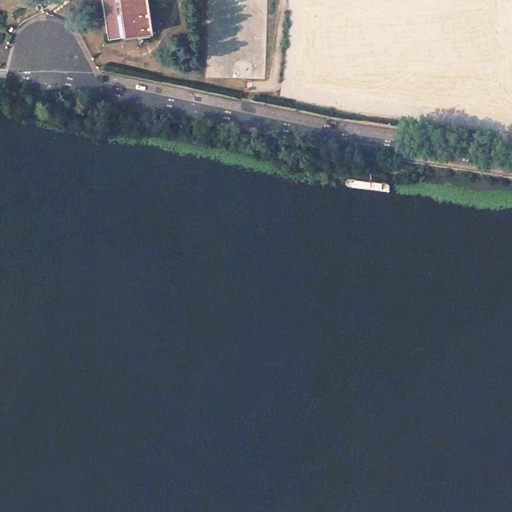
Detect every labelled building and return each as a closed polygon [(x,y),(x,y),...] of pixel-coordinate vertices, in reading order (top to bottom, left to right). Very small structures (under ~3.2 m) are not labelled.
[(106,0),(112,39),(155,33),(150,0),(106,0)] [(502,0),(449,0),(455,19),(456,18),(484,121),(511,124),(511,83),(507,65),(491,10),(504,6),(502,0)] [(417,12),(422,58),(439,56),(435,10),(417,12)] [(240,89),(255,85),(269,76),(277,58),(275,37),(263,20),(248,12),(227,13),(210,24),(202,43),(201,60),(209,75),(223,86),(240,89)] [(328,39),(382,35),(381,15),(356,17),(356,13),(337,14),(337,25),(327,26),(328,39)] [(388,31),(388,44),(384,45),(384,52),(394,51),(400,50),(406,44),(406,29),(388,31)] [(327,65),(320,63),(312,65),(305,70),(301,76),(298,84),(302,94),(309,101),(320,105),(332,100),(337,92),(339,79),(335,69),(327,65)] [(458,80),(457,72),(434,74),(434,82),(458,80)] [(368,101),(396,99),(395,81),(366,83),(368,101)]
